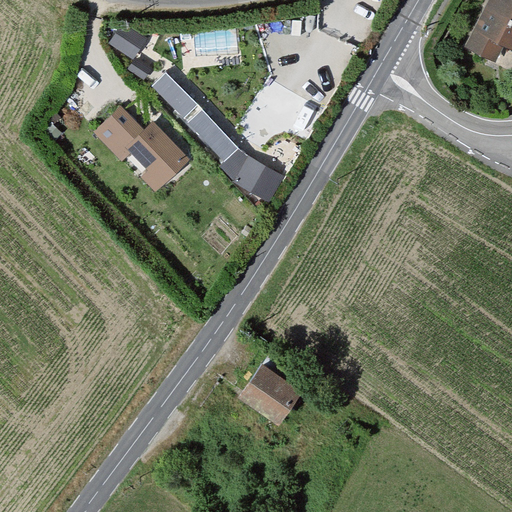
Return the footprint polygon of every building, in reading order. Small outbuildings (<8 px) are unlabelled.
[(511,0),(492,0),(462,52),(485,66),(495,49),(511,58),(511,57),(511,0)] [(299,23),(266,32),(275,63),(307,55),(299,23)] [(120,24),(114,42),(139,51),(146,34),(120,24)] [(101,135),(125,161),(134,153),(155,175),(148,181),(158,191),(189,163),(169,141),(156,127),(146,135),(124,112),(101,135)] [(286,177),(247,157),(234,181),(273,202),(286,177)] [(269,422),(289,394),(254,370),(234,396),(269,422)]
